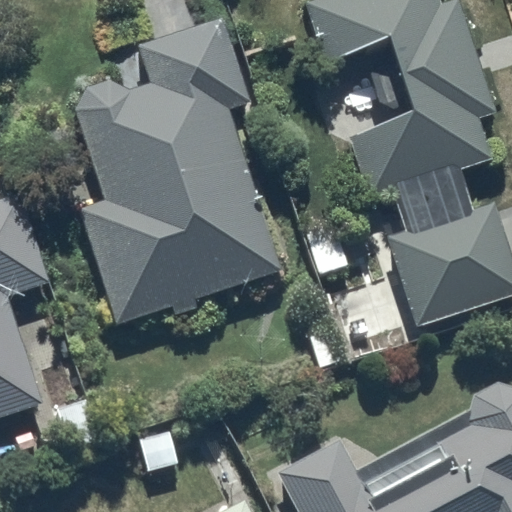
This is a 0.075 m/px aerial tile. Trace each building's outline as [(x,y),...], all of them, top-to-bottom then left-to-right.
[(433,0),(316,0),(300,5),(319,60),(380,38),(402,111),(344,137),(365,201),(387,194),(400,234),(384,240),(410,327),(511,295),(511,273),(490,204),(470,212),(455,169),(486,158),(472,116),(488,111),(453,0),(447,0),(435,5),(433,0)] [(98,199),(73,208),(112,324),(277,268),(223,109),(246,101),(217,15),(132,44),(145,83),(124,90),(123,89),(121,87),(119,86),(118,85),(116,83),(114,83),(112,82),(110,81),(108,81),(106,80),(104,80),(102,80),(100,80),(97,80),(95,80),(93,81),(91,81),(89,82),(87,83),(86,84),(84,85),(82,87),(81,88),(79,89),(78,91),(76,93),(75,94),(74,96),(73,98),(73,100),(72,102),(71,104),(71,106),(71,108),(71,110),(98,199)] [(0,412),(38,400),(5,297),(49,282),(19,190),(0,196),(0,412)] [(334,437),(273,471),(294,511),(511,511),(511,389),(510,388),(508,387),(507,386),(505,385),(503,384),(502,384),(500,383),(498,383),(496,382),(494,382),(492,382),(490,382),(489,383),(487,383),(485,383),(483,384),(481,385),(480,385),(478,386),(477,387),(475,388),(473,389),(472,391),(471,392),(470,394),(469,395),(468,397),(467,399),(466,400),(466,402),(465,404),(465,406),(464,407),(464,409),(353,472),(334,437)] [(245,511),(239,501),(219,511),(245,511)]
